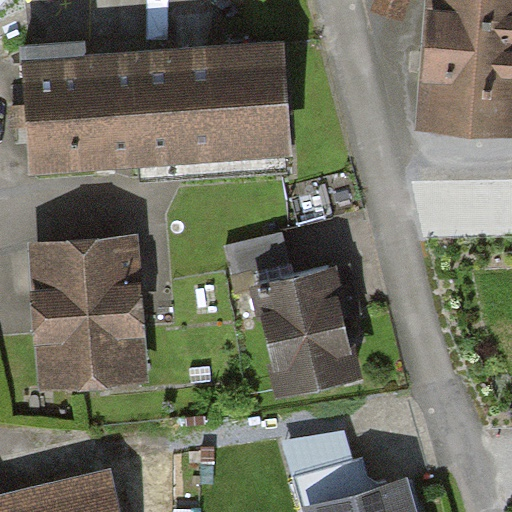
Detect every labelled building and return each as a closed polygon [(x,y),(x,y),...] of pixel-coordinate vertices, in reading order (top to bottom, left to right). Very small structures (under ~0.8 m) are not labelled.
[(511,139),(511,0),(437,0),(430,135),(511,139)] [(285,41),(22,60),(30,169),(293,150),(285,41)] [(153,381),(140,236),(37,245),(50,390),(153,381)] [(336,270),(259,286),(284,400),(361,383),(336,270)] [(116,511),(108,474),(0,498),(0,511),(116,511)] [(418,511),(409,482),(309,511),(308,511),(418,511)]
